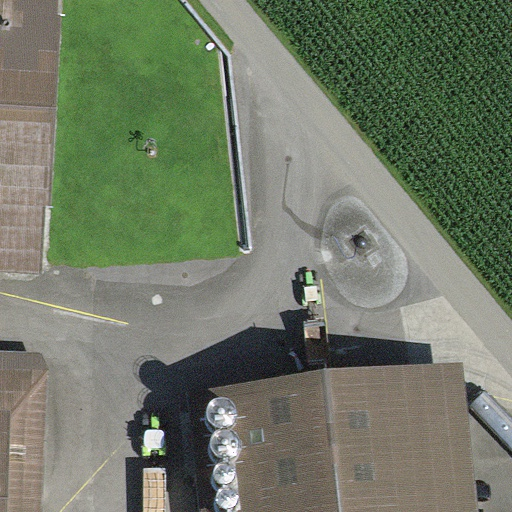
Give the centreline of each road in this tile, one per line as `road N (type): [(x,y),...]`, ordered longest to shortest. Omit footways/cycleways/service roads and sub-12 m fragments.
road 1 (track): [(494,337),(187,359),(162,390),(131,511)]
road 2 (unclassified): [(511,357),(218,0)]
